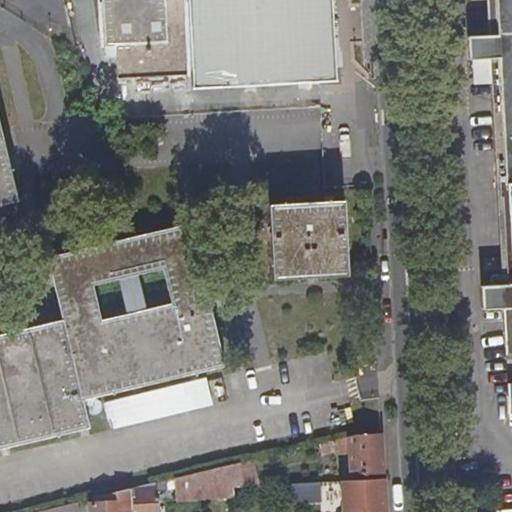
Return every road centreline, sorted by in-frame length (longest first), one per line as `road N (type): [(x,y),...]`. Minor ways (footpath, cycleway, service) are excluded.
road 1 (residential): [(419,511),(390,0)]
road 2 (unknown): [(412,378),(0,474)]
